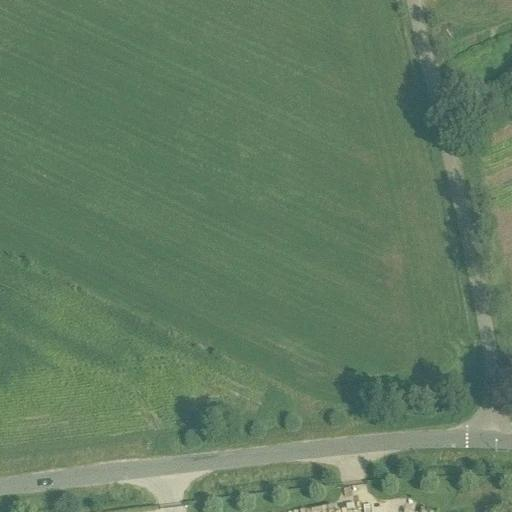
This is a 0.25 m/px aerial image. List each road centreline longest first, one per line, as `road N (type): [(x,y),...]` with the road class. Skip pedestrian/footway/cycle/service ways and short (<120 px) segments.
road 1 (unclassified): [(0,492),(387,448),(494,444)]
road 2 (unclassified): [(494,444),(480,295),(413,0)]
